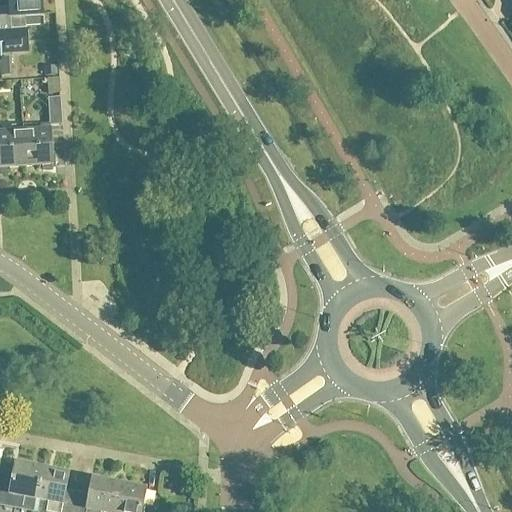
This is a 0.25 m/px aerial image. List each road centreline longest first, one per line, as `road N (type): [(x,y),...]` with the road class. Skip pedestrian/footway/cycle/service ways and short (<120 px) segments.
road 1 (secondary): [(354,291),(174,0)]
road 2 (residential): [(246,447),(0,263)]
road 3 (unclassified): [(0,441),(241,490)]
road 4 (secondary): [(478,511),(408,385)]
